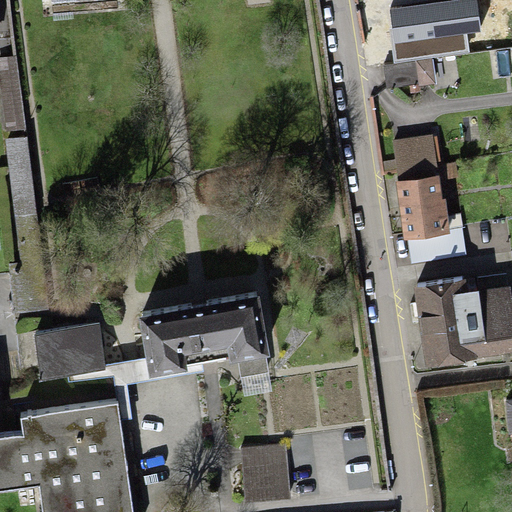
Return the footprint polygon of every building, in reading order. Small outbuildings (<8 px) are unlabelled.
[(475,0),(469,0),(390,10),(396,60),(468,51),(465,32),(479,30),(475,0)] [(0,57),(0,96),(3,130),(24,128),(17,55),(0,57)] [(428,59),(383,65),(386,84),(431,78),(428,59)] [(42,259),(27,136),(5,139),(20,261),(42,259)] [(394,144),(398,167),(437,161),(433,138),(394,144)] [(437,173),(394,179),(401,235),(444,230),(437,173)] [(42,259),(20,261),(8,262),(14,313),(48,309),(42,259)] [(460,278),(414,285),(425,358),(511,345),(511,299),(510,283),(482,287),(488,325),(467,328),(460,278)] [(259,296),(137,318),(145,358),(148,378),(187,371),(187,366),(202,363),(229,358),(230,364),(237,363),(240,377),(268,372),(266,357),(270,356),(259,296)] [(99,325),(33,334),(40,380),(67,376),(106,370),(105,364),(99,325)] [(106,370),(67,376),(68,382),(113,377),(117,402),(119,421),(132,419),(127,385),(203,372),(202,363),(187,366),(187,371),(148,378),(145,358),(105,364),(106,370)] [(268,372),(240,377),(243,396),(272,391),(268,372)] [(131,511),(119,421),(117,402),(18,416),(20,434),(0,436),(0,495),(35,491),(38,511),(131,511)] [(241,448),(246,503),(290,499),(285,444),(241,448)]
